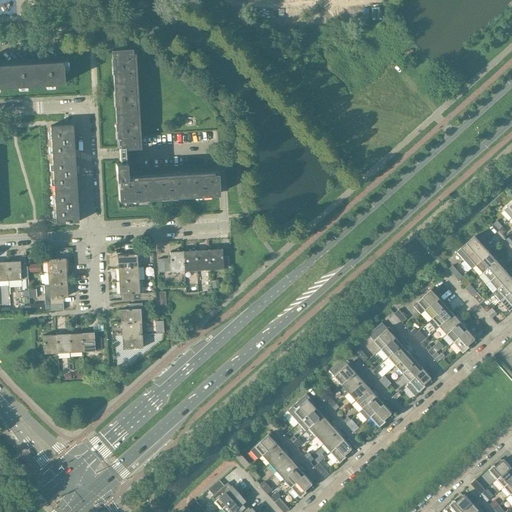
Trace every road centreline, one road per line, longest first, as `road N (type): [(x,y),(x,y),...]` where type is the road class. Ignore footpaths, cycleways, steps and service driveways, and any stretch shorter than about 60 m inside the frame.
road 1 (secondary): [(511,82),(68,474)]
road 2 (secondary): [(86,494),(511,121)]
road 3 (residential): [(94,235),(86,106),(0,111)]
road 4 (residential): [(94,235),(224,227)]
